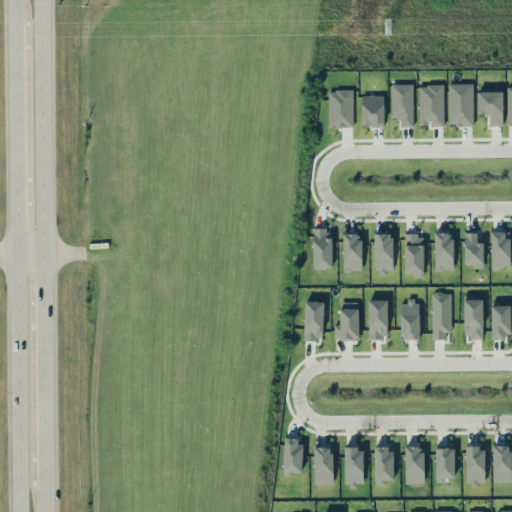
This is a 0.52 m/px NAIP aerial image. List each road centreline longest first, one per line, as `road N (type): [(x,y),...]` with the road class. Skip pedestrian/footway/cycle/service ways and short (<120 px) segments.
road 1 (residential): [(511,415),(308,419),(296,407),(294,386),(313,364),(511,365)]
road 2 (residential): [(511,162),(350,164),(320,174),(324,195),(345,207),(511,207)]
road 3 (primary): [(13,249),(16,511)]
road 4 (primary): [(39,250),(36,0)]
road 5 (primary): [(42,487),(39,250)]
road 6 (primary): [(13,15),(13,249)]
